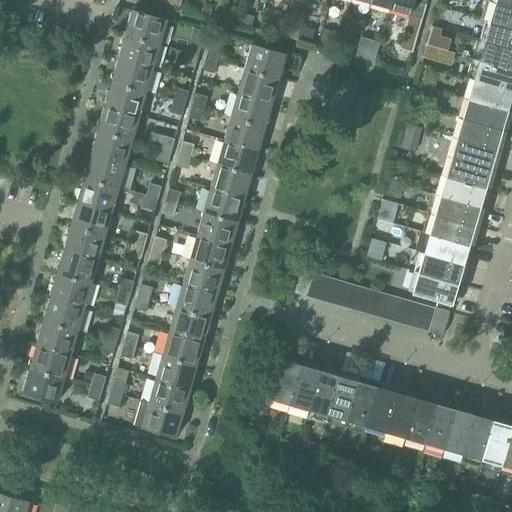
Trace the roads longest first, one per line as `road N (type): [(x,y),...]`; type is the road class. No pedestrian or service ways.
road 1 (residential): [(474,366),(237,303)]
road 2 (residential): [(511,236),(474,366)]
